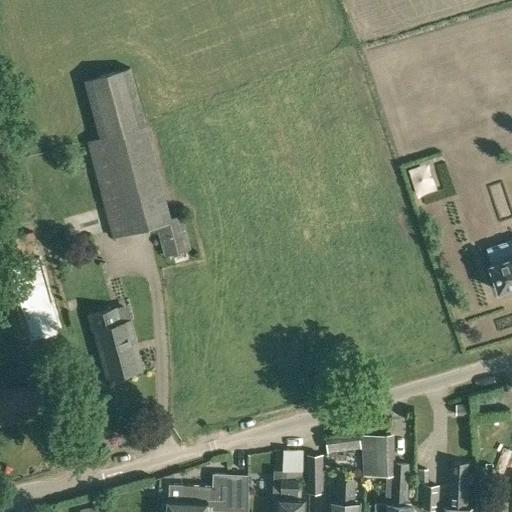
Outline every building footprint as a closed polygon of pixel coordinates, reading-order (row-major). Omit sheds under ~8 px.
[(172,217),(131,66),(84,79),(99,137),(87,141),(113,237),(157,226),(165,256),(191,248),(182,214),(172,217)] [(417,164),(408,167),(415,190),(424,187),(417,164)] [(511,240),(487,248),(491,259),(488,260),(498,291),(511,285),(511,240)] [(120,322),(116,307),(90,314),(94,330),(96,329),(109,377),(142,368),(129,320),(120,322)] [(0,423),(21,421),(20,414),(45,411),(39,373),(27,374),(29,386),(0,389),(0,423)] [(469,404),(456,404),(456,414),(469,414),(469,404)] [(387,433),(362,434),(363,476),(386,475),(390,475),(388,433),(387,433)] [(328,450),(360,446),(359,435),(326,439),(328,450)] [(300,500),(302,449),(283,449),(282,478),(281,499),(277,499),(276,511),(305,511),(305,500),(300,500)] [(306,493),(323,492),(323,453),(305,453),(306,493)] [(375,501),(374,511),(413,511),(414,504),(407,504),(409,474),(409,461),(395,461),(393,461),(393,474),(392,503),(385,503),(385,501),(375,501)] [(474,483),(474,472),(469,472),(469,461),(451,461),(449,507),(444,507),(443,511),(471,511),(472,508),(467,508),(468,483),(474,483)] [(212,485),(211,504),(211,509),(229,510),(228,511),(245,511),(246,510),(248,511),(248,474),(213,473),(212,485)] [(359,511),(360,503),(354,502),(356,479),(338,477),(337,502),(330,502),(329,511),(359,511)] [(206,511),(207,504),(211,504),(212,485),(182,484),(170,483),(169,498),(168,511),(206,511)] [(439,509),(440,484),(424,483),(422,508),(439,509)] [(511,511),(511,483),(501,483),(499,511),(496,511),(494,511),(511,511)]
